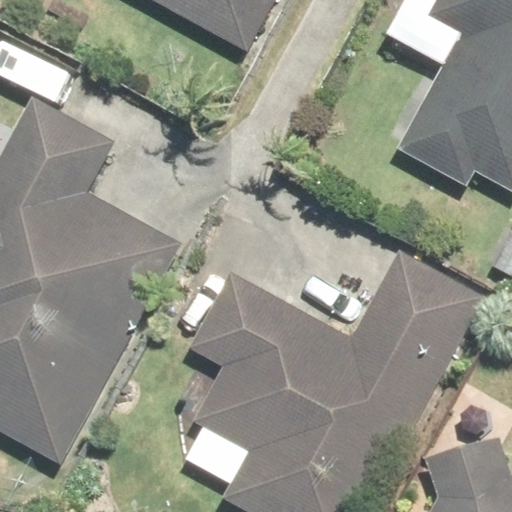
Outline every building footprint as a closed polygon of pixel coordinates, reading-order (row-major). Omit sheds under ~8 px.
[(150,0),(254,57),(284,0),(150,0)] [(483,185),(511,203),(511,0),(412,0),(390,36),(451,74),(403,154),(475,198),(483,185)] [(119,151),(42,109),(0,186),(0,432),(65,467),(182,251),(91,202),(119,151)] [(373,511),(486,305),(407,262),(360,348),(241,284),(202,355),(234,372),(204,428),(258,457),(233,504),(248,511),(373,511)] [(511,511),(511,477),(469,455),(438,511),(511,511)]
